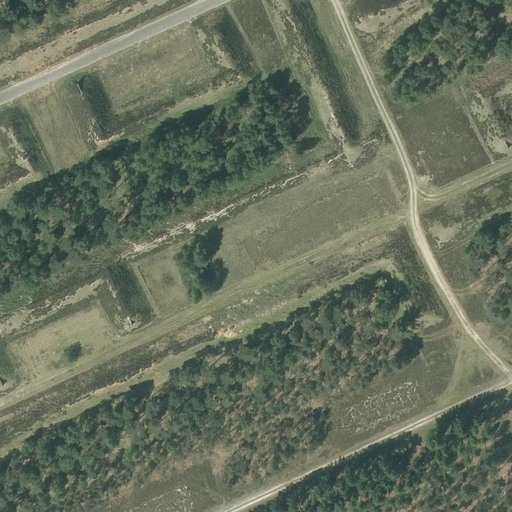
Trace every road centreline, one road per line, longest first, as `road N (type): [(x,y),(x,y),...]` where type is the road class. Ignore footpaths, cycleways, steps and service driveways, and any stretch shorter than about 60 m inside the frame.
road 1 (track): [(511,171),(0,410)]
road 2 (track): [(328,0),(412,177),(422,246),(478,341),(511,376)]
road 3 (track): [(511,380),(221,511)]
road 4 (track): [(0,98),(214,0)]
